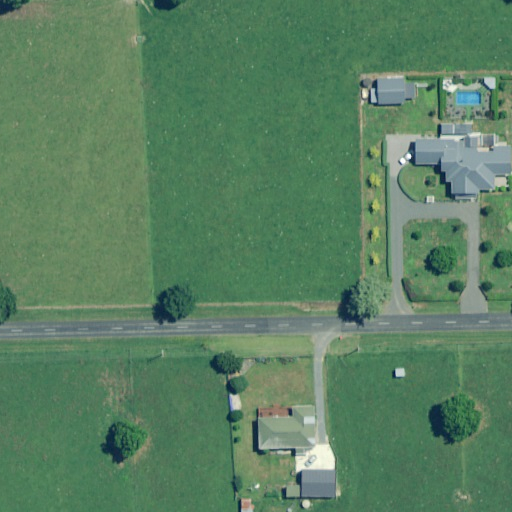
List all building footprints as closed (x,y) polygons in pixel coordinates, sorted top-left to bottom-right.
[(406,105),(406,79),(379,79),(379,89),(372,89),(372,104),(406,105)] [(511,147),(492,147),(493,138),(460,137),(460,140),(417,138),(416,165),(446,166),(445,182),(452,183),(452,194),(480,195),(480,191),(496,191),(496,176),(511,176),(511,171),(511,147)] [(316,418),(259,420),(260,450),(294,449),(295,455),(304,455),(304,449),(317,448),(316,418)] [(329,469),(316,470),(317,497),(331,496),(329,469)] [(314,470),(303,470),(303,496),(315,496),(314,470)] [(298,483),(286,485),(288,499),(300,497),(298,483)] [(252,511),(253,500),(243,500),(242,511),(252,511)]
